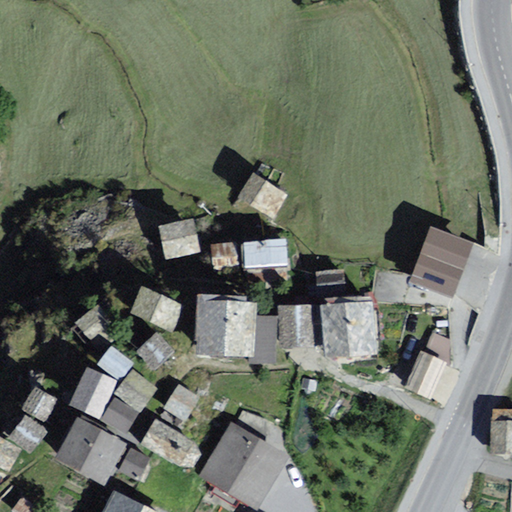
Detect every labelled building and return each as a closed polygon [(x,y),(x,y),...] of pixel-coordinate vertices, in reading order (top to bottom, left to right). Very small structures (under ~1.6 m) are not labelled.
[(285,201),(253,182),(240,205),(271,224),(285,201)] [(182,226),(156,230),(161,259),(187,254),(182,226)] [(468,248),(434,233),(416,275),(449,290),(468,248)] [(278,243),(239,247),(241,268),(280,265),(278,243)] [(230,248),(204,250),(206,273),(231,271),(230,248)] [(183,306),(143,290),(134,313),(174,329),(183,306)] [(250,357),(251,304),(199,303),(197,355),(250,357)] [(368,303),(328,305),(331,356),(371,354),(368,303)] [(114,332),(97,307),(78,320),(95,345),(114,332)] [(312,308),(285,309),(286,346),(313,346),(312,308)] [(449,348),(454,334),(433,327),(428,341),(449,348)] [(169,352),(157,338),(140,352),(152,366),(169,352)] [(128,360),(114,349),(102,364),(116,375),(128,360)] [(439,366),(417,357),(405,388),(427,397),(439,366)] [(27,381),(49,392),(58,374),(36,364),(27,381)] [(113,382),(88,372),(74,405),(99,415),(113,382)] [(131,375),(121,394),(144,407),(154,388),(131,375)] [(196,399),(180,389),(167,410),(183,420),(196,399)] [(54,401),(37,390),(26,407),(43,417),(54,401)] [(117,403),(106,421),(126,433),(136,414),(117,403)] [(220,424),(199,416),(192,434),(212,442),(220,424)] [(46,432),(26,418),(12,438),(32,452),(46,432)] [(511,420),(491,421),(492,456),(511,455),(511,420)] [(198,446),(155,422),(143,444),(186,467),(198,446)] [(122,444),(80,423),(62,458),(105,479),(122,444)] [(288,458),(232,427),(204,477),(261,508),(288,458)] [(17,447),(0,440),(0,465),(8,469),(17,447)] [(145,460),(132,453),(124,468),(137,475),(145,460)] [(149,511),(117,495),(108,511),(149,511)]
